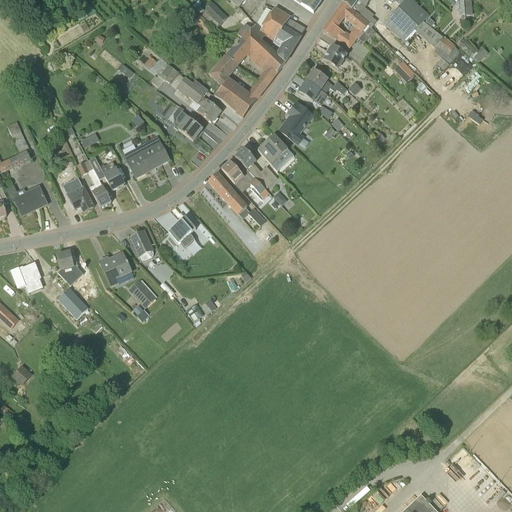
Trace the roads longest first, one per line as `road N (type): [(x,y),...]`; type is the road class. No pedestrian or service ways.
road 1 (residential): [(0,247),(129,219),(180,193),(262,111),(337,0)]
road 2 (track): [(446,95),(380,29),(380,0)]
